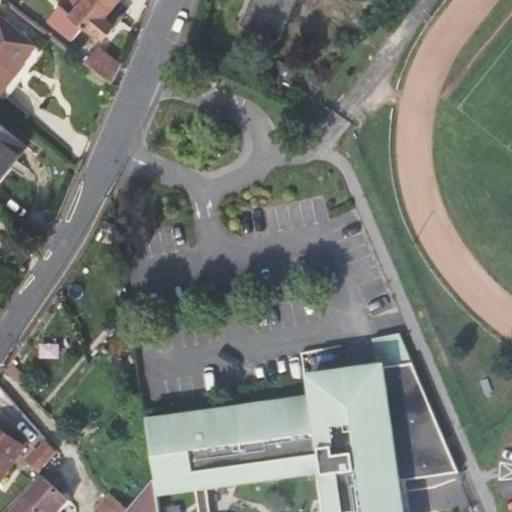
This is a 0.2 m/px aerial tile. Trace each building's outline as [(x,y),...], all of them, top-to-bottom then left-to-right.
[(121,0),(87,0),(74,16),(92,33),(95,31),(104,40),(125,18),(114,8),(121,0)] [(245,0),(237,19),(274,35),(288,0),(245,0)] [(0,20),(0,86),(32,48),(0,20)] [(98,49),(86,65),(111,84),(119,66),(98,49)] [(0,170),(22,146),(0,127),(0,170)] [(0,304),(14,285),(0,274),(0,304)] [(375,371),(410,365),(397,334),(370,341),(375,371)] [(403,511),(399,482),(456,474),(410,365),(375,371),(309,381),(313,402),(148,425),(156,478),(156,479),(159,497),(195,492),(206,490),(315,475),(320,511),(403,511)] [(0,433),(0,480),(23,449),(0,433)] [(41,473),(61,451),(47,437),(26,459),(41,473)] [(44,473),(10,511),(57,511),(67,501),(54,488),(57,485),(44,473)] [(156,478),(134,504),(142,511),(160,511),(159,497),(156,479),(156,478)] [(208,511),(206,490),(195,492),(197,511),(208,511)]
